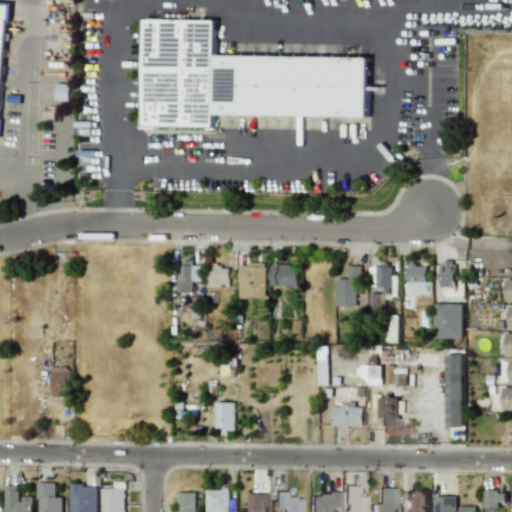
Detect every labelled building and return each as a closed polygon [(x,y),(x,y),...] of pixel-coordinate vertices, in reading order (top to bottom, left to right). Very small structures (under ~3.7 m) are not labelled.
[(0,136),(8,3),(0,2),(0,136)] [(145,19),(143,124),(212,125),(213,113),(367,116),(368,58),(213,55),(213,20),(145,19)] [(441,296),(455,296),(456,262),(442,261),(441,296)] [(177,292),(193,292),(193,282),(201,281),(201,262),(181,263),(182,281),(177,281),(177,292)] [(239,264),(239,297),(266,297),(266,264),(239,264)] [(299,265),(272,264),(271,286),(298,287),(299,265)] [(207,286),(229,286),(230,266),(207,265),(207,286)] [(432,294),(432,282),(427,282),(426,265),(408,265),(409,295),(432,294)] [(338,278),(337,306),(356,306),(357,287),(361,288),(362,266),(349,266),(349,279),(338,278)] [(370,267),(370,289),(392,289),(392,266),(370,267)] [(370,310),(385,311),(385,294),(370,293),(370,310)] [(435,338),(462,339),(463,304),(436,303),(435,338)] [(397,342),(398,317),(387,317),(386,342),(397,342)] [(52,367),(51,396),(69,397),(70,367),(52,367)] [(462,402),(462,380),(447,380),(446,402),(462,402)] [(502,410),(511,410),(511,387),(503,387),(502,410)] [(356,388),(341,388),(341,398),(356,398),(356,388)] [(399,397),(379,397),(378,426),(398,427),(399,397)] [(234,402),(215,402),(215,432),(234,432),(234,402)] [(332,426),(362,427),(363,407),(355,407),(355,405),(333,404),(332,426)] [(462,427),(462,405),(446,405),(447,427),(462,427)] [(61,511),(62,497),(56,497),(56,483),(38,482),(38,511),(61,511)] [(101,511),(125,511),(125,484),(119,484),(119,488),(101,488),(101,511)] [(20,486),(5,485),(4,511),(33,511),(33,497),(20,497),(20,486)] [(70,511),(97,511),(98,485),(70,485),(70,511)] [(362,511),(362,486),(343,486),(343,511),(362,511)] [(369,511),(394,511),(395,488),(378,488),(377,504),(370,504),(369,511)] [(206,489),(206,511),(229,511),(229,489),(206,489)] [(426,511),(426,491),(405,491),(404,508),(412,508),(411,511),(426,511)] [(485,508),(499,508),(499,502),(507,502),(507,491),(485,491),(485,508)] [(195,511),(196,492),(177,492),(176,511),(195,511)] [(274,508),(282,508),(281,511),(300,511),(301,498),(285,497),(286,492),(275,492),(274,508)] [(311,493),(310,511),(329,511),(329,508),(338,508),(338,493),(311,493)] [(265,511),(265,494),(248,494),(247,511),(265,511)] [(457,496),(434,496),(434,511),(477,511),(478,507),(457,507),(457,496)]
